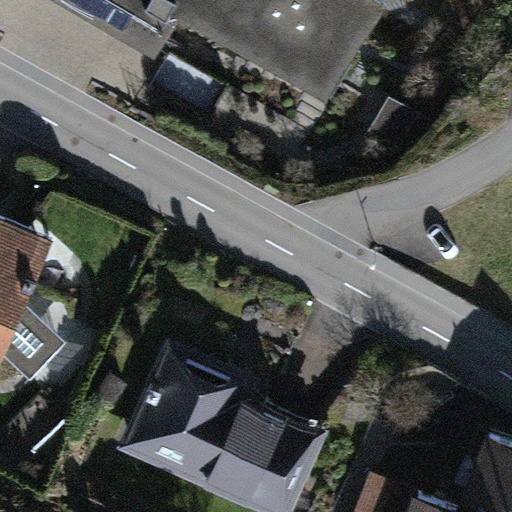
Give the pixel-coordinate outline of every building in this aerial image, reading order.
[(193,0),(329,79),(375,0),(101,0),(157,32),(175,0),(193,0)] [(0,341),(55,205),(0,182),(0,341)] [(115,440),(278,511),(287,511),(334,407),(163,332),(115,440)] [(511,407),(492,400),(464,477),(511,493),(511,407)] [(511,511),(511,493),(464,477),(423,462),(404,511),(511,511)]
